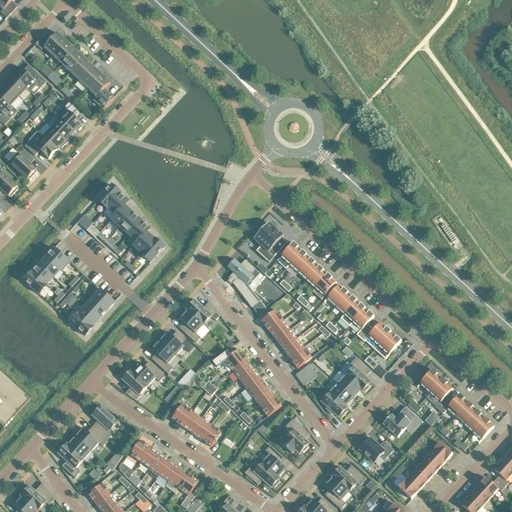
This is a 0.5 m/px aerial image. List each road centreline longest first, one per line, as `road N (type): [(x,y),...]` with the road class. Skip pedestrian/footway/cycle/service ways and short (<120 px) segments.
road 1 (residential): [(0,243),(146,83),(65,1)]
road 2 (residential): [(433,339),(252,174)]
road 3 (residential): [(196,268),(336,446)]
road 4 (residential): [(272,511),(90,383)]
road 5 (tertiary): [(511,328),(351,181)]
road 6 (residential): [(433,339),(336,446)]
road 7 (residential): [(152,314),(59,230)]
